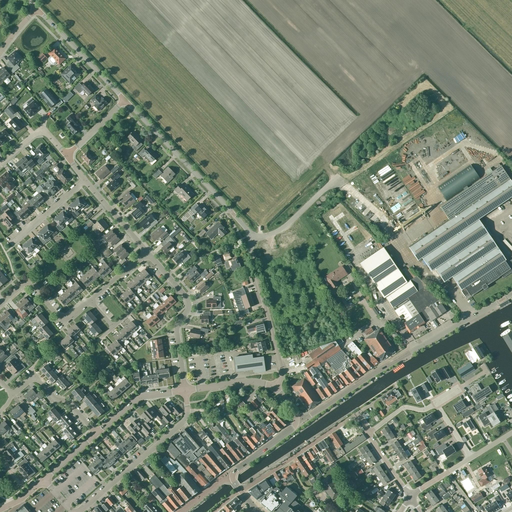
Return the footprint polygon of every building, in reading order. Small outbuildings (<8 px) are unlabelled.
[(57,63),(59,66),(66,59),(55,47),(48,54),(50,57),(48,59),(48,62),(51,65),(54,65),(57,63)] [(18,55),(19,54),(16,51),(12,54),(8,58),(10,60),(7,63),(15,72),(20,68),(16,64),(22,59),(18,55)] [(48,59),(43,54),(38,59),(43,64),(48,59)] [(0,70),(0,81),(1,82),(9,75),(3,68),(0,70)] [(73,70),(73,69),(69,73),(66,70),(61,75),(67,81),(70,84),(71,83),(73,81),(76,79),(75,78),(79,75),(78,75),(79,74),(74,69),(73,70)] [(18,90),(23,87),(19,82),(14,86),(18,90)] [(88,96),(94,90),(89,85),(86,82),(82,86),(79,83),(74,88),(79,93),(82,90),(88,96)] [(59,99),(57,101),(47,90),(40,96),(50,107),(55,103),(58,107),(63,103),(59,99)] [(70,92),(63,99),(66,102),(73,95),(70,92)] [(102,98),(100,99),(96,95),(91,100),(95,104),(93,106),(99,111),(107,103),(102,98)] [(29,106),(24,109),(27,113),(30,117),(33,114),(37,111),(36,109),(39,107),(36,104),(32,98),(29,101),(26,103),(29,106)] [(11,113),(13,116),(13,115),(17,112),(12,105),(7,109),(11,113)] [(11,113),(8,115),(12,120),(9,123),(17,132),(23,126),(15,117),(13,115),(13,116),(11,113)] [(67,119),(71,123),(67,127),(74,135),(80,130),(77,127),(80,124),(72,114),(67,119)] [(0,146),(6,141),(4,139),(9,135),(5,130),(0,133),(0,146)] [(134,145),(132,147),(136,151),(142,145),(139,143),(141,141),(139,138),(139,137),(134,132),(128,138),(134,145)] [(40,165),(44,161),(42,159),(48,154),(43,148),(44,148),(41,145),(38,148),(35,151),(39,156),(35,159),(40,165)] [(142,158),(144,156),(151,162),(154,159),(157,156),(150,148),(146,151),(144,149),(139,154),(142,158)] [(87,152),(81,157),(88,166),(94,160),(87,152)] [(28,161),(24,157),(20,161),(26,168),(28,166),(31,169),(35,165),(31,159),(28,161)] [(28,170),(26,168),(20,161),(15,165),(19,169),(16,172),(21,177),(28,170)] [(58,172),(56,173),(58,175),(57,176),(64,184),(70,179),(63,170),(62,172),(60,170),(62,169),(58,164),(54,167),(58,172)] [(447,201),(480,179),(471,165),(437,187),(447,201)] [(110,172),(104,166),(95,174),(101,180),(110,172)] [(511,196),(511,182),(501,166),(468,188),(440,207),(449,220),(409,247),(418,261),(422,258),(431,272),(435,269),(444,282),(452,277),(462,291),(461,291),(465,297),(472,292),(473,295),(483,288),(484,290),(488,288),(486,286),(501,276),(503,278),(511,272),(511,260),(506,263),(505,261),(506,260),(478,220),(511,196)] [(168,167),(162,173),(159,170),(153,175),(156,178),(160,175),(167,183),(172,178),(171,178),(175,174),(168,167)] [(14,180),(7,172),(2,176),(13,189),(15,187),(11,182),(14,180)] [(110,178),(113,181),(106,186),(111,192),(119,185),(115,180),(120,176),(116,172),(110,178)] [(2,176),(0,177),(0,184),(4,189),(6,187),(10,191),(13,189),(2,176)] [(46,183),(54,193),(59,189),(52,182),(55,180),(52,177),(50,179),(52,181),(50,183),(49,182),(47,182),(46,183)] [(138,184),(136,182),(134,180),(130,183),(134,188),(138,184)] [(43,190),(50,197),(54,193),(46,183),(44,184),(44,186),(42,188),(40,185),(38,187),(41,192),(43,190)] [(188,189),(189,189),(186,186),(184,187),(181,184),(175,190),(177,193),(179,192),(187,201),(193,194),(188,189)] [(38,193),(34,197),(40,205),(45,201),(40,196),(43,194),(37,188),(35,190),(38,193)] [(126,208),(132,203),(133,204),(135,202),(130,195),(131,194),(128,192),(122,197),(124,199),(121,202),(126,208)] [(145,197),(151,204),(154,201),(148,195),(145,197)] [(34,197),(29,200),(26,196),(23,199),(29,205),(32,203),(36,208),(40,205),(34,197)] [(389,219),(395,228),(421,212),(422,208),(420,208),(417,204),(424,205),(421,200),(418,200),(416,201),(416,203),(402,211),(399,211),(400,210),(403,207),(401,207),(402,204),(411,198),(410,196),(406,198),(406,200),(404,197),(396,203),(393,198),(386,202),(394,215),(393,216),(387,206),(382,210),(388,219),(389,219)] [(80,209),(82,207),(86,209),(89,206),(84,201),(83,202),(82,201),(81,201),(78,198),(73,202),(80,209)] [(335,216),(345,206),(340,200),(330,210),(335,216)] [(22,206),(23,207),(21,210),(27,216),(31,213),(29,210),(32,208),(26,202),(22,206)] [(77,212),(80,209),(73,202),(69,206),(74,211),(71,213),(75,218),(79,214),(77,212)] [(140,208),(143,205),(140,202),(135,206),(138,209),(132,214),(136,219),(144,212),(140,208)] [(204,207),(201,204),(199,206),(196,204),(190,210),(194,215),(197,212),(203,218),(209,213),(204,207)] [(3,215),(4,218),(5,219),(3,220),(10,228),(8,229),(13,225),(15,223),(10,217),(12,215),(8,210),(3,215)] [(21,210),(19,212),(17,210),(13,214),(18,220),(21,218),(23,220),(27,216),(21,210)] [(58,215),(64,222),(64,223),(67,221),(69,223),(73,220),(69,215),(67,217),(62,212),(58,215)] [(64,222),(58,215),(53,219),(58,225),(56,227),(60,231),(63,228),(63,227),(62,225),(64,223),(64,222)] [(150,215),(140,224),(145,229),(150,224),(153,227),(158,223),(155,220),(150,215)] [(101,219),(95,225),(96,227),(96,228),(96,229),(97,230),(98,230),(99,229),(102,232),(108,227),(106,224),(107,224),(107,223),(105,221),(104,221),(103,222),(101,219)] [(91,221),(87,225),(83,228),(85,230),(88,227),(89,228),(93,224),(91,221)] [(222,228),(223,228),(218,222),(206,234),(211,239),(219,232),(223,236),(226,232),(222,228)] [(49,236),(51,234),(53,237),(58,233),(54,228),(51,230),(47,225),(42,229),(49,236)] [(42,229),(38,233),(42,238),(40,240),(44,245),(48,241),(51,239),(49,236),(42,229)] [(166,231),(163,234),(158,229),(150,236),(155,241),(159,237),(162,240),(168,235),(166,231)] [(203,229),(198,235),(201,238),(206,232),(203,229)] [(112,230),(103,238),(103,239),(104,240),(106,238),(108,241),(116,235),(112,230)] [(172,238),(174,236),(172,234),(169,236),(164,241),(167,244),(161,249),(166,254),(173,247),(171,245),(175,243),(172,239),(173,238),(172,238)] [(120,239),(116,235),(108,241),(110,243),(108,246),(110,248),(120,239)] [(27,242),(33,250),(36,248),(37,250),(38,250),(42,246),(38,242),(36,244),(31,238),(27,242)] [(503,241),(511,250),(511,246),(505,239),(503,241)] [(27,242),(22,246),(27,252),(24,254),(28,258),(35,252),(33,250),(27,242)] [(121,245),(114,251),(118,256),(125,249),(121,245)] [(383,248),(360,264),(374,284),(398,269),(383,248)] [(118,256),(122,260),(119,262),(121,265),(126,260),(124,258),(129,254),(125,249),(118,256)] [(186,252),(183,255),(181,252),(173,259),(178,265),(184,259),(186,262),(191,258),(186,252)] [(219,255),(214,257),(217,267),(222,265),(219,255)] [(229,262),(229,261),(225,262),(227,269),(231,267),(232,271),(240,268),(239,264),(238,264),(236,259),(229,262)] [(104,264),(101,267),(107,275),(112,271),(103,260),(101,261),(102,263),(103,263),(104,264)] [(100,275),(103,279),(107,275),(101,267),(98,270),(96,268),(97,268),(95,266),(93,268),(100,275)] [(191,274),(187,278),(191,283),(200,275),(195,270),(197,269),(194,266),(189,271),(191,274)] [(341,266),(332,272),(324,277),(332,289),(337,286),(334,283),(347,275),(341,266)] [(95,279),(100,275),(93,268),(90,271),(89,269),(90,269),(88,267),(86,268),(95,279)] [(95,279),(86,268),(84,270),(86,272),(87,271),(88,273),(84,276),(91,283),(95,279)] [(144,269),(141,272),(140,273),(149,284),(151,283),(149,281),(149,282),(147,280),(151,277),(144,269)] [(149,284),(140,273),(135,277),(142,285),(145,282),(146,284),(147,286),(149,284)] [(84,276),(81,278),(80,277),(80,276),(79,275),(77,276),(86,287),(91,283),(84,276)] [(415,293),(408,298),(424,322),(429,318),(432,321),(446,311),(441,304),(443,303),(417,276),(410,280),(417,291),(415,293)] [(142,285),(135,277),(131,281),(140,292),(142,291),(140,289),(138,288),(142,285)] [(206,280),(196,289),(201,294),(209,287),(206,284),(208,282),(206,280)] [(410,280),(385,297),(401,320),(403,318),(406,322),(403,324),(409,332),(416,327),(417,329),(422,326),(420,324),(424,322),(408,298),(415,293),(417,291),(410,280)] [(131,281),(126,285),(129,288),(133,293),(136,290),(137,291),(137,292),(138,294),(140,292),(131,281)] [(72,284),(71,282),(69,283),(78,294),(83,290),(76,282),(73,286),(72,284)] [(69,286),(71,288),(67,290),(74,298),(78,294),(69,283),(67,285),(69,287),(69,286)] [(129,288),(124,292),(131,300),(135,297),(136,298),(135,299),(136,301),(138,299),(133,293),(129,288)] [(249,294),(246,295),(243,289),(232,293),(240,316),(249,313),(247,308),(253,306),(249,294)] [(69,302),(74,298),(67,290),(64,294),(62,292),(63,291),(62,290),(60,291),(69,302)] [(58,298),(64,306),(69,302),(60,291),(58,293),(59,295),(60,294),(61,296),(58,298)] [(124,292),(120,296),(129,307),(131,305),(129,304),(128,303),(131,300),(124,292)] [(171,306),(176,302),(171,296),(168,298),(166,295),(164,297),(171,306)] [(167,310),(171,306),(164,297),(162,298),(164,302),(162,304),(167,310)] [(206,300),(206,308),(216,308),(220,308),(220,297),(213,297),(213,300),(206,300)] [(25,298),(21,302),(27,309),(30,312),(30,311),(34,307),(34,308),(36,306),(32,302),(30,303),(25,298)] [(27,309),(21,302),(16,305),(21,310),(18,313),(22,318),(27,314),(25,311),(27,309)] [(162,314),(167,310),(162,304),(159,306),(156,303),(154,305),(162,314)] [(155,309),(152,312),(154,314),(158,318),(158,317),(162,314),(154,305),(153,306),(155,309)] [(86,319),(83,321),(84,323),(94,314),(93,313),(92,314),(89,310),(83,316),(86,319)] [(12,317),(7,311),(2,315),(9,322),(11,320),(14,323),(18,320),(14,315),(12,317)] [(210,312),(203,312),(203,313),(203,312),(203,317),(199,317),(200,323),(208,323),(208,318),(210,318),(210,312)] [(154,314),(152,316),(149,313),(147,315),(155,324),(160,320),(158,317),(158,318),(154,314)] [(37,322),(34,325),(35,326),(44,318),(40,314),(34,319),(37,322)] [(94,314),(84,323),(86,324),(88,322),(91,325),(93,323),(97,320),(94,316),(95,315),(94,314)] [(2,315),(0,316),(0,320),(3,324),(1,326),(5,330),(9,327),(6,325),(9,322),(2,315)] [(145,322),(150,328),(155,324),(147,315),(145,316),(148,319),(145,322)] [(42,328),(45,325),(48,323),(44,318),(35,326),(37,328),(40,325),(42,328)] [(136,337),(138,335),(137,333),(137,332),(141,328),(139,325),(136,327),(132,322),(127,326),(136,337)] [(96,326),(93,323),(91,325),(88,327),(91,331),(88,333),(89,335),(98,327),(97,325),(96,326)] [(263,323),(246,327),(248,333),(250,332),(251,334),(256,332),(257,335),(265,333),(263,323)] [(83,333),(75,324),(70,328),(76,334),(79,331),(81,334),(83,333)] [(42,333),(39,336),(40,338),(49,330),(45,325),(42,328),(39,330),(42,333)] [(133,336),(134,338),(136,337),(127,326),(122,329),(129,337),(132,334),(134,336),(133,336)] [(98,327),(89,335),(90,336),(91,337),(92,336),(94,337),(95,336),(95,337),(96,337),(101,332),(98,328),(99,328),(98,327)] [(76,334),(70,328),(66,332),(69,335),(74,341),(75,340),(73,336),(76,334)] [(203,335),(204,333),(208,333),(208,330),(201,328),(200,332),(191,330),(189,337),(199,339),(200,334),(203,335)] [(127,342),(126,340),(129,337),(122,329),(118,333),(127,344),(129,343),(128,341),(127,342)] [(364,340),(379,362),(395,352),(379,329),(364,340)] [(49,330),(40,338),(41,339),(44,336),(47,340),(53,334),(49,330)] [(511,330),(502,337),(511,353),(511,330)] [(120,345),(123,342),(124,343),(124,344),(125,346),(127,344),(118,333),(113,337),(116,341),(120,345)] [(69,335),(64,339),(72,348),(74,347),(71,344),(74,341),(69,335)] [(64,339),(60,343),(65,349),(68,346),(71,349),(72,348),(64,339)] [(161,339),(151,341),(151,347),(152,353),(153,359),(164,357),(161,339)] [(120,345),(116,341),(111,344),(118,352),(121,349),(122,350),(122,351),(123,353),(125,351),(120,345)] [(264,342),(257,344),(257,343),(250,344),(251,349),(258,347),(259,352),(266,350),(264,342)] [(341,350),(335,342),(320,347),(309,355),(313,360),(305,366),(308,371),(304,374),(306,377),(304,378),(311,387),(312,386),(313,386),(318,382),(321,387),(327,396),(328,398),(334,393),(326,382),(318,371),(316,367),(320,364),(341,350)] [(352,342),(347,347),(354,355),(355,355),(369,370),(374,366),(373,366),(362,353),(352,342)] [(116,356),(114,355),(118,352),(111,344),(107,348),(116,359),(118,357),(116,356)] [(476,346),(468,351),(475,362),(483,357),(476,346)] [(0,354),(0,362),(0,363),(8,357),(7,356),(10,353),(12,356),(17,351),(19,349),(18,348),(16,349),(15,348),(9,353),(9,352),(6,354),(3,352),(0,354)] [(337,375),(338,376),(345,386),(352,382),(362,374),(350,360),(341,350),(327,360),(337,375)] [(372,356),(369,352),(367,354),(370,357),(368,359),(374,366),(378,363),(372,356)] [(11,361),(6,366),(9,370),(17,364),(15,361),(17,359),(14,355),(10,359),(11,361)] [(263,357),(252,359),(252,355),(234,358),(236,372),(254,370),(254,373),(265,372),(263,357)] [(356,357),(351,361),(363,374),(368,370),(356,357)] [(50,362),(40,370),(44,374),(51,369),(48,366),(51,363),(50,362)] [(470,363),(460,370),(464,376),(474,370),(470,363)] [(17,364),(9,370),(13,375),(19,370),(21,372),(25,368),(22,364),(19,366),(17,364)] [(452,377),(446,367),(442,370),(442,371),(440,372),(438,369),(434,371),(434,370),(431,372),(432,373),(431,373),(437,383),(444,378),(443,377),(445,376),(448,379),(452,377)] [(44,374),(48,379),(60,369),(58,368),(56,369),(53,372),(51,369),(44,374)] [(52,384),(56,381),(55,381),(58,378),(56,375),(59,372),(61,371),(60,369),(48,379),(52,384)] [(61,375),(58,378),(55,381),(56,381),(59,385),(68,377),(67,376),(64,379),(61,375)] [(68,377),(59,385),(63,390),(69,385),(67,382),(70,379),(72,377),(71,375),(68,377)] [(332,378),(340,389),(345,386),(338,376),(337,375),(332,378)] [(126,389),(131,385),(126,379),(123,382),(118,376),(117,378),(126,389)] [(122,393),(126,389),(117,378),(115,379),(120,384),(116,387),(122,393)] [(293,386),(292,385),(288,387),(290,389),(292,387),(308,411),(318,404),(317,404),(321,401),(311,387),(304,378),(293,386)] [(334,393),(339,390),(333,381),(330,383),(328,381),(326,382),(334,393)] [(419,386),(411,391),(417,402),(425,398),(421,391),(424,389),(426,393),(430,391),(425,383),(422,385),(422,386),(419,388),(419,386)] [(117,397),(122,393),(116,387),(113,389),(109,384),(107,385),(109,388),(117,397)] [(477,384),(470,388),(474,394),(471,396),(475,403),(478,401),(479,402),(486,398),(485,397),(492,392),(488,386),(481,390),(477,384)] [(84,389),(83,388),(80,390),(77,387),(71,393),(74,396),(73,397),(74,398),(84,389)] [(327,396),(321,387),(316,390),(323,400),(327,396)] [(107,395),(113,401),(117,397),(109,388),(108,389),(111,392),(107,395)] [(32,389),(28,393),(34,399),(38,396),(40,399),(43,397),(36,390),(34,392),(32,389)] [(82,399),(85,396),(83,393),(86,391),(84,389),(74,398),(75,399),(76,398),(79,402),(82,399)] [(397,390),(396,391),(395,389),(391,392),(391,391),(381,398),(387,406),(397,399),(396,398),(401,395),(397,390)] [(28,393),(24,396),(29,403),(32,401),(34,404),(36,402),(34,399),(28,393)] [(95,396),(94,394),(91,397),(88,394),(85,396),(82,399),(85,402),(84,403),(85,404),(95,396)] [(90,408),(96,403),(93,400),(96,397),(95,396),(85,404),(86,405),(87,405),(90,408)] [(461,400),(453,406),(457,413),(465,407),(466,408),(469,406),(465,399),(462,401),(461,400)] [(241,400),(236,405),(238,408),(240,406),(242,409),(246,405),(241,400)] [(255,400),(251,403),(256,408),(259,405),(255,400)] [(173,408),(167,402),(163,406),(169,413),(173,410),(177,415),(180,412),(175,406),(173,408)] [(93,411),(92,412),(93,413),(103,405),(101,403),(99,406),(96,403),(90,408),(93,411)] [(18,405),(14,409),(24,420),(26,419),(24,417),(26,415),(18,405)] [(93,413),(94,415),(95,414),(98,417),(104,412),(101,409),(104,406),(103,405),(93,413)] [(479,416),(478,417),(480,421),(481,420),(485,426),(489,424),(491,427),(500,422),(497,416),(499,415),(498,413),(498,412),(499,412),(499,411),(498,411),(499,411),(495,405),(495,406),(495,405),(494,405),(493,405),(481,412),(482,413),(478,415),(479,416)] [(163,406),(158,409),(164,416),(162,417),(162,418),(167,424),(170,421),(166,416),(169,413),(163,406)] [(223,421),(219,415),(217,413),(221,410),(218,407),(213,410),(212,411),(217,416),(214,418),(219,424),(220,423),(223,421)] [(58,412),(54,408),(47,413),(50,416),(47,419),(48,420),(58,412)] [(151,419),(154,416),(159,421),(162,418),(162,417),(156,411),(154,413),(149,408),(145,412),(151,419)] [(269,412),(270,414),(283,427),(287,424),(277,413),(273,408),(269,412)] [(24,420),(14,409),(10,413),(15,419),(18,417),(23,422),(24,420)] [(33,414),(30,411),(27,413),(32,419),(34,421),(37,419),(34,417),(35,417),(33,414)] [(61,417),(58,412),(48,420),(50,422),(53,419),(55,422),(61,417)] [(149,430),(152,427),(148,422),(151,419),(145,412),(141,415),(146,421),(143,424),(149,430)] [(270,424),(273,428),(277,432),(283,427),(270,414),(269,412),(267,415),(272,420),(274,421),(270,424)] [(65,414),(64,415),(61,417),(55,422),(57,424),(60,421),(62,424),(69,419),(65,414)] [(421,425),(425,431),(432,426),(430,423),(435,420),(431,414),(423,419),(423,420),(425,423),(421,425)] [(62,424),(64,426),(65,427),(62,430),(63,431),(69,426),(73,423),(69,419),(62,424)] [(138,431),(141,428),(147,435),(151,432),(149,430),(143,424),(141,425),(136,419),(131,423),(138,431)] [(469,420),(462,424),(465,429),(469,427),(472,431),(475,429),(476,429),(469,419),(469,420)] [(246,421),(243,423),(253,435),(251,437),(258,447),(267,440),(262,435),(259,431),(257,429),(257,430),(248,420),(246,421)] [(8,434),(10,437),(12,435),(10,433),(12,431),(9,428),(10,428),(4,421),(0,425),(8,434)] [(218,424),(214,428),(213,427),(213,424),(211,422),(208,425),(216,434),(217,433),(226,443),(227,442),(228,443),(225,446),(238,461),(246,456),(238,447),(235,449),(230,442),(231,441),(228,437),(229,436),(218,424)] [(133,433),(130,435),(135,441),(139,438),(134,434),(138,431),(131,423),(127,427),(133,433)] [(263,423),(259,426),(263,431),(268,438),(273,434),(274,435),(276,434),(276,432),(270,424),(266,427),(263,423)] [(4,433),(6,435),(8,434),(0,425),(0,424),(0,433),(2,435),(4,433)] [(73,431),(69,426),(63,431),(66,434),(63,437),(64,439),(73,431)] [(387,426),(381,430),(384,436),(391,431),(387,426)] [(400,426),(393,429),(395,435),(403,431),(400,426)] [(178,437),(178,438),(214,478),(225,470),(211,453),(208,450),(207,451),(199,442),(186,428),(177,436),(178,437)] [(428,434),(432,439),(435,437),(437,441),(445,435),(441,430),(437,433),(435,429),(428,434)] [(202,430),(197,434),(202,440),(207,436),(202,430)] [(244,430),(238,435),(241,438),(241,437),(246,442),(247,442),(254,450),(258,447),(246,433),(247,433),(244,430)] [(64,439),(65,440),(68,437),(71,441),(77,435),(73,431),(64,439)] [(384,436),(388,441),(394,437),(391,431),(384,436)] [(336,460),(366,439),(363,435),(360,437),(359,436),(355,439),(356,440),(350,444),(349,443),(345,446),(345,447),(342,449),(340,446),(343,445),(334,432),(329,436),(337,448),(331,452),(336,460)] [(229,436),(228,437),(231,441),(232,442),(236,446),(238,445),(246,455),(252,452),(241,438),(238,435),(237,434),(236,435),(235,433),(233,435),(234,436),(232,438),(231,437),(232,437),(230,435),(229,436)] [(135,441),(130,435),(127,438),(123,441),(131,449),(132,448),(132,447),(137,443),(135,441)] [(216,439),(212,442),(213,444),(219,451),(231,466),(236,462),(223,445),(224,445),(217,436),(215,437),(216,439)] [(56,450),(60,446),(52,437),(51,438),(53,442),(50,444),(56,450)] [(404,444),(405,446),(415,439),(414,437),(404,444)] [(178,438),(172,442),(191,462),(210,482),(214,478),(178,438)] [(336,460),(331,452),(323,440),(317,444),(325,455),(329,461),(330,464),(336,460)] [(117,441),(115,444),(119,450),(124,454),(128,450),(129,451),(131,449),(123,441),(120,444),(117,441)] [(174,459),(176,458),(203,488),(209,483),(191,463),(171,441),(164,448),(174,459)] [(397,441),(391,445),(394,450),(400,446),(397,441)] [(6,452),(4,453),(8,458),(14,452),(17,450),(13,445),(14,445),(12,442),(9,445),(4,449),(6,452)] [(51,454),(43,445),(41,442),(40,444),(42,446),(44,449),(41,452),(47,458),(51,454)] [(51,454),(56,450),(50,444),(47,447),(45,444),(43,445),(51,454)] [(213,444),(208,448),(226,469),(231,466),(219,451),(213,444)] [(317,444),(312,448),(316,453),(319,459),(325,455),(317,444)] [(445,444),(436,450),(440,456),(443,453),(446,458),(455,452),(451,445),(447,448),(445,444)] [(365,445),(359,450),(363,455),(369,451),(365,445)] [(400,446),(394,450),(397,455),(404,451),(400,446)] [(311,448),(306,452),(311,461),(313,464),(315,463),(314,462),(318,459),(311,448)] [(116,459),(118,457),(119,458),(124,454),(119,450),(117,452),(114,449),(110,453),(116,459)] [(34,453),(42,462),(47,458),(41,452),(38,454),(36,451),(34,453)] [(369,451),(363,455),(360,457),(361,459),(364,457),(366,460),(372,456),(369,451)] [(397,455),(401,461),(407,456),(404,451),(397,455)] [(8,458),(11,462),(13,461),(15,463),(21,458),(22,457),(18,453),(16,454),(14,452),(8,458)] [(309,457),(305,452),(300,456),(305,464),(310,460),(308,458),(309,457)] [(106,456),(104,458),(106,461),(108,463),(110,466),(115,462),(114,461),(116,459),(110,453),(106,456)] [(95,455),(92,458),(94,461),(100,468),(102,466),(103,467),(105,465),(108,468),(110,466),(108,463),(106,461),(104,458),(101,455),(98,458),(96,455),(95,455)] [(182,472),(183,473),(183,474),(184,474),(185,474),(186,474),(186,472),(186,473),(187,472),(176,460),(175,461),(168,457),(167,458),(165,456),(160,460),(172,474),(177,470),(179,470),(181,471),(182,472)] [(299,456),(294,460),(295,462),(299,467),(305,477),(310,473),(299,456)] [(372,456),(366,460),(356,467),(358,469),(365,465),(364,465),(368,462),(370,465),(376,461),(372,456)] [(28,462),(25,459),(18,465),(20,468),(18,469),(21,474),(28,468),(25,464),(28,462)] [(310,471),(315,467),(310,460),(305,464),(310,471)] [(90,464),(88,467),(90,470),(94,474),(99,470),(98,469),(100,468),(94,461),(90,464)] [(410,461),(404,465),(407,470),(414,466),(410,461)] [(373,469),(370,471),(371,473),(374,472),(376,475),(379,473),(382,471),(379,465),(376,467),(373,469)] [(293,473),(289,466),(283,470),(285,472),(282,474),(285,479),(293,473)] [(414,466),(407,470),(411,475),(417,471),(414,466)] [(489,482),(486,477),(489,475),(484,467),(478,471),(483,479),(479,482),(482,486),(489,482)] [(21,474),(25,478),(27,476),(29,479),(35,474),(33,472),(32,472),(28,468),(21,474)] [(139,470),(136,473),(143,480),(146,477),(139,470)] [(282,474),(281,473),(280,475),(277,471),(272,474),(275,477),(270,480),(269,480),(273,486),(276,484),(275,482),(277,481),(279,483),(280,483),(278,481),(281,479),(284,482),(286,481),(285,479),(282,474)] [(376,475),(372,477),(374,479),(378,477),(380,480),(386,476),(382,471),(379,473),(376,475)] [(417,471),(411,475),(414,481),(421,476),(417,471)] [(186,474),(185,474),(184,474),(183,474),(182,474),(181,475),(180,475),(179,476),(179,478),(178,479),(180,483),(183,486),(191,497),(200,490),(188,476),(187,475),(186,474)] [(180,506),(168,490),(163,485),(155,475),(149,480),(157,489),(158,488),(166,497),(165,498),(175,510),(180,506)] [(329,476),(320,482),(323,486),(322,487),(327,496),(329,495),(332,499),(340,494),(329,476)] [(380,480),(377,482),(378,484),(381,482),(383,485),(389,481),(386,476),(380,480)] [(468,478),(461,482),(463,485),(462,486),(465,489),(467,492),(474,488),(468,478)] [(248,491),(248,492),(257,500),(259,499),(261,501),(260,502),(260,503),(261,504),(270,511),(272,511),(275,508),(278,511),(277,511),(294,511),(295,511),(300,505),(294,500),(297,496),(286,487),(282,492),(276,487),(273,489),(266,479),(250,489),(249,490),(248,491)] [(171,483),(169,481),(167,483),(171,488),(168,490),(180,506),(185,502),(177,491),(171,483)] [(117,490),(122,496),(128,490),(123,484),(117,490)] [(185,502),(191,497),(182,486),(177,491),(185,502)] [(388,490),(384,495),(391,500),(395,495),(391,492),(393,490),(389,488),(388,490)] [(162,504),(169,511),(172,511),(175,510),(165,498),(156,489),(152,493),(160,502),(158,503),(161,505),(162,504)] [(506,490),(501,494),(505,500),(507,498),(510,502),(511,501),(511,492),(511,491),(508,493),(506,490)] [(377,494),(378,495),(381,497),(382,496),(383,497),(379,503),(383,506),(385,504),(388,506),(391,500),(384,495),(383,494),(379,492),(378,491),(377,494)] [(431,491),(425,495),(429,500),(435,496),(431,491)] [(483,498),(480,492),(471,498),(474,503),(483,498)] [(145,499),(148,502),(149,503),(144,508),(147,511),(157,511),(151,505),(156,500),(150,494),(148,497),(145,499)] [(429,500),(433,506),(439,501),(435,496),(429,500)] [(493,502),(490,504),(494,511),(500,508),(496,503),(499,501),(496,496),(491,500),(493,502)] [(110,506),(114,502),(109,497),(105,500),(110,506)] [(237,497),(236,498),(236,497),(223,508),(226,511),(234,511),(235,511),(234,510),(233,509),(241,502),(242,501),(237,497)] [(123,510),(125,509),(126,511),(135,511),(125,500),(119,505),(120,506),(123,510)] [(98,505),(99,508),(101,506),(106,511),(110,508),(106,502),(103,505),(101,503),(98,505)] [(459,505),(461,508),(462,509),(463,511),(470,511),(469,510),(467,507),(466,506),(463,502),(459,505)]
